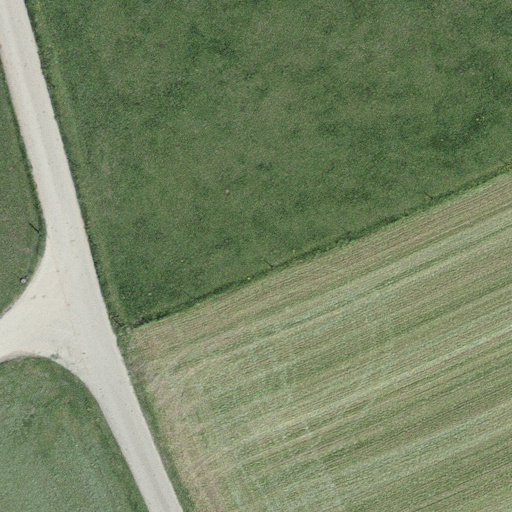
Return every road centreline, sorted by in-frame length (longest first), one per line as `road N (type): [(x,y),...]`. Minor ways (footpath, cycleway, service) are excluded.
road 1 (residential): [(2,0),(81,324)]
road 2 (residential): [(81,324),(169,511)]
